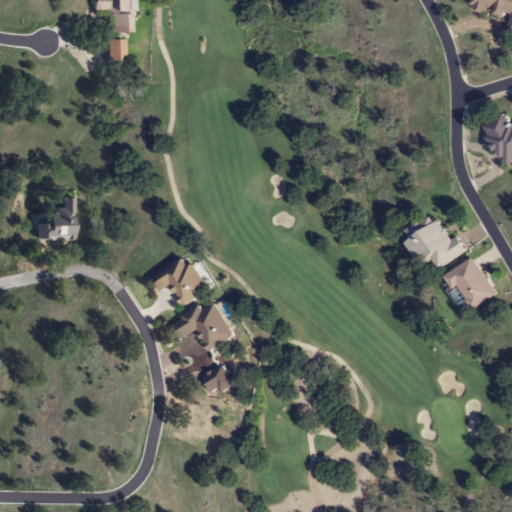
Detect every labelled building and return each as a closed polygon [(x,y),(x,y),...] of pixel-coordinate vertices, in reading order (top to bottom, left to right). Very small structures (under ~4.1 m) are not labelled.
[(129,34),(129,12),(131,13),(130,0),(91,0),(92,12),(108,13),(108,34),(129,34)] [(511,0),(477,0),(480,1),(479,6),(490,8),(489,15),(507,19),(504,34),(511,35),(511,0)] [(121,63),(121,41),(103,41),(103,63),(121,63)] [(511,126),(511,127),(503,114),(480,129),(505,168),(511,163),(511,126)] [(449,240),(437,219),(431,222),(428,216),(404,230),(408,239),(404,241),(417,265),(430,258),(436,269),(465,252),(456,236),(449,240)] [(210,290),(192,255),(143,280),(151,296),(170,286),(180,306),(210,290)] [(445,273),(467,311),(494,295),(472,257),(445,273)] [(234,336),(215,300),(168,325),(176,341),(196,331),(207,351),(234,336)]
